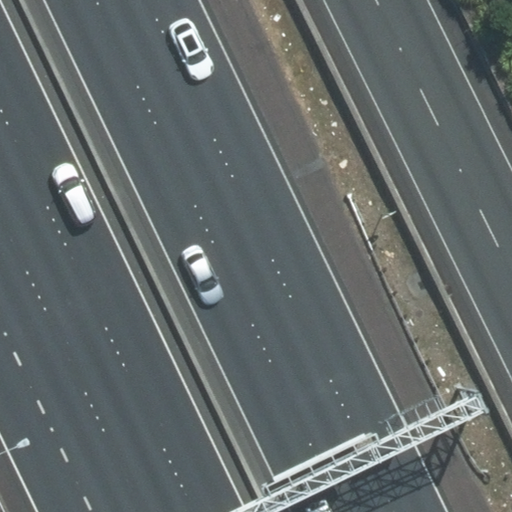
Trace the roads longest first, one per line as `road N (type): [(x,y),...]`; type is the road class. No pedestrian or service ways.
road 1 (motorway): [(97,0),(342,511)]
road 2 (motorway): [(195,511),(0,105)]
